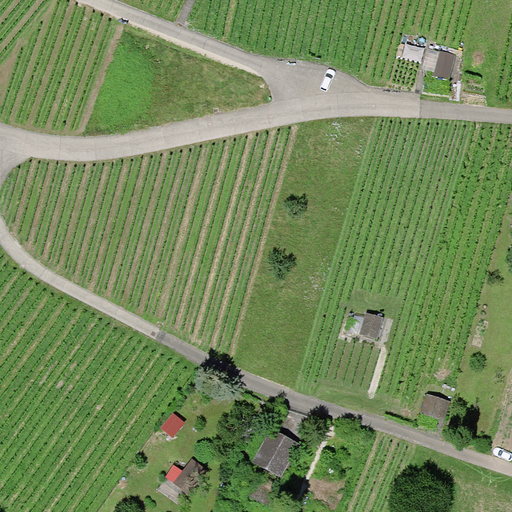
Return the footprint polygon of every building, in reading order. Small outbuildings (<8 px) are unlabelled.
[(457,57),(428,52),(424,79),(453,84),(457,57)] [(384,315),(365,311),(360,335),(378,339),(384,315)] [(449,399),(426,393),(421,410),(444,417),(449,399)] [(185,423),(172,412),(158,428),(171,439),(185,423)] [(299,443),(270,427),(251,462),(280,478),(299,443)] [(175,460),(160,480),(173,489),(168,496),(176,502),(185,490),(190,494),(208,470),(192,458),(185,467),(175,460)]
